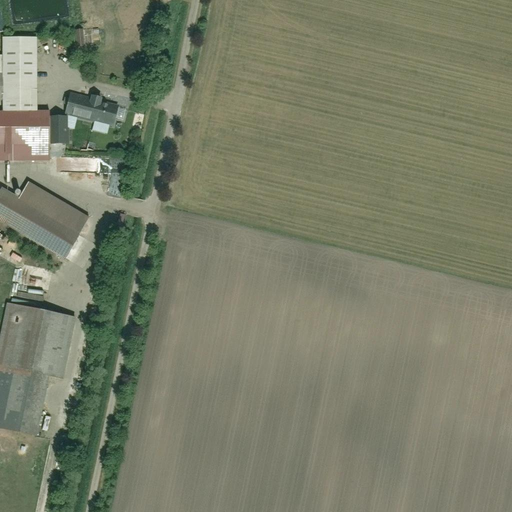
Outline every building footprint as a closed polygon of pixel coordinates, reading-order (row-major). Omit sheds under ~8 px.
[(13,95),(1,95),(0,68),(0,147),(15,147),(15,131),(32,131),(31,104),(13,104),(13,95)] [(76,95),(70,116),(112,127),(118,106),(76,95)] [(3,195),(0,199),(0,223),(66,263),(91,221),(32,186),(20,205),(3,195)] [(33,286),(32,287),(51,291),(55,272),(33,268),(32,273),(22,272),(20,284),(33,286)] [(0,428),(40,437),(53,381),(62,383),(76,322),(10,307),(0,352),(0,428)]
